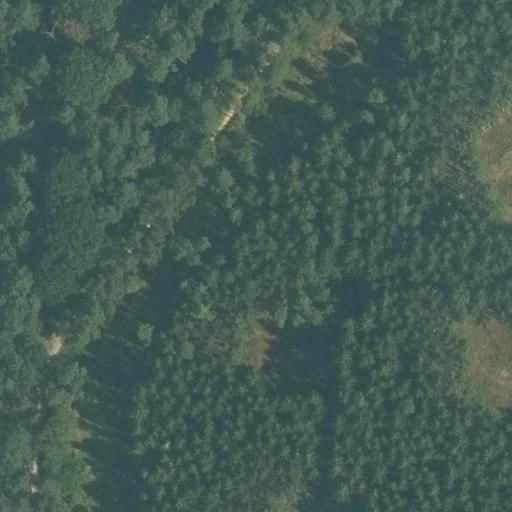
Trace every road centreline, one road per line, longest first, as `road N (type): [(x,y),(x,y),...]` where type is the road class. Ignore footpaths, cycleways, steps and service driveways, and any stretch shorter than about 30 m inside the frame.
road 1 (track): [(46,511),(58,330),(85,279),(292,0)]
road 2 (track): [(75,0),(58,330)]
